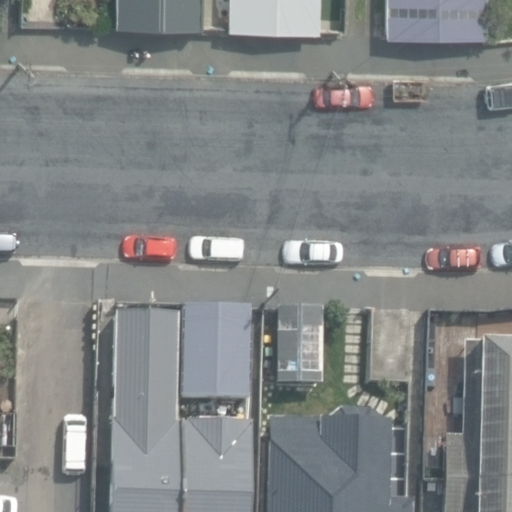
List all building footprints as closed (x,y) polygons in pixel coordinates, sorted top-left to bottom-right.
[(119,0),(119,25),(199,27),(199,0),(119,0)] [(228,0),(227,32),(315,35),(316,0),(228,0)] [(383,0),(384,39),(485,39),(484,0),(383,0)] [(177,398),(246,399),(248,306),(179,305),(177,398)] [(168,511),(174,308),(116,306),(113,415),(107,415),(104,511),(168,511)] [(274,384),(320,386),(323,309),(277,307),(274,384)] [(411,313),(371,312),(369,381),(409,383),(411,313)] [(511,511),(511,344),(462,343),(459,436),(443,436),(440,511),(511,511)] [(263,511),(407,511),(408,500),(384,499),(387,421),(377,420),(367,411),(336,411),(324,419),(267,421),(263,511)] [(177,511),(246,511),(248,420),(179,418),(177,511)]
